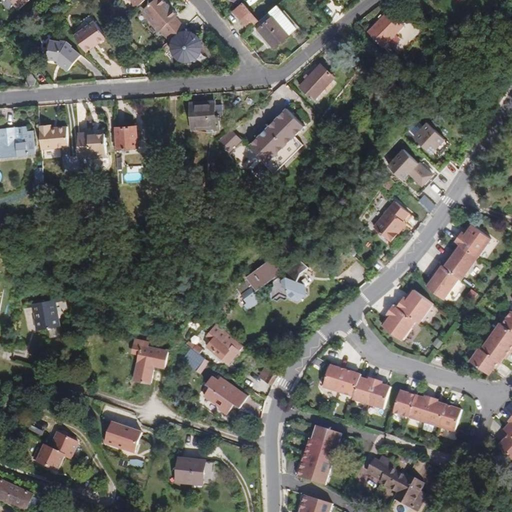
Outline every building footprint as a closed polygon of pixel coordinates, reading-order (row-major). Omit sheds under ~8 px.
[(10,0),(19,10),(29,0),(10,0)] [(184,28),(175,17),(177,16),(171,9),(169,10),(166,6),(167,5),(162,0),(154,0),(142,10),(148,16),(147,19),(152,24),(155,24),(160,30),(161,29),(170,40),(184,28)] [(249,30),(258,22),(243,4),(234,11),(249,30)] [(297,29),(277,5),(269,12),(270,13),(273,17),(289,35),(297,29)] [(384,47),(405,25),(390,10),(368,32),(384,47)] [(260,28),(273,17),(270,13),(257,25),(260,28)] [(289,35),(273,17),(260,28),(259,29),(259,30),(273,46),(275,48),(289,35)] [(97,45),(106,38),(95,21),(74,35),(86,52),(93,47),(92,46),(96,43),(97,45)] [(273,46),(259,30),(257,32),(271,48),(273,46)] [(200,54),(201,48),(200,42),(196,36),(191,33),(185,32),(179,34),(174,38),(171,44),(171,50),(174,56),(178,60),(184,62),(191,62),(196,59),(200,54)] [(68,71),(81,56),(71,47),(72,46),(67,42),(61,41),(61,42),(50,40),(47,59),(58,61),(62,64),(60,65),(68,71)] [(335,77),(322,65),(317,69),(331,82),(335,77)] [(325,88),(331,82),(317,69),(308,80),(305,82),(302,87),(315,99),(325,88)] [(35,86),(37,80),(33,74),(30,73),(26,85),(28,86),(35,86)] [(319,103),(329,92),(325,88),(315,99),(319,103)] [(222,130),(221,116),(217,116),(216,105),(216,102),(191,104),(191,107),(193,130),(215,129),(216,131),(222,130)] [(224,115),(223,104),(216,105),(217,116),(221,116),(224,115)] [(288,108),(247,153),(270,175),(312,130),(288,108)] [(426,125),(422,121),(416,128),(419,132),(413,138),(432,155),(445,141),(427,124),(426,125)] [(70,146),(69,126),(52,127),(52,124),(41,125),(43,148),(70,146)] [(37,151),(34,131),(29,131),(28,126),(14,128),(14,131),(9,132),(9,128),(0,128),(0,157),(35,154),(35,151),(37,151)] [(139,147),(138,126),(118,127),(119,149),(122,149),(127,148),(139,147)] [(232,151),(243,142),(233,129),(222,138),(232,151)] [(108,151),(106,133),(96,134),(90,134),(90,132),(79,133),(80,153),(92,152),(95,155),(105,154),(108,151)] [(161,156),(161,149),(153,149),(154,157),(150,157),(151,170),(155,170),(156,181),(163,181),(162,166),(161,156)] [(404,151),(389,167),(404,181),(410,174),(426,189),(439,174),(428,163),(423,168),(404,151)] [(170,165),(169,156),(161,156),(162,166),(170,165)] [(173,180),(172,165),(170,165),(162,166),(163,181),(173,180)] [(207,186),(205,167),(195,168),(197,187),(207,186)] [(46,192),(44,168),(36,168),(38,192),(46,192)] [(394,183),(388,177),(382,185),(387,190),(394,183)] [(428,214),(434,206),(423,196),(417,203),(428,214)] [(391,242),(398,233),(395,230),(402,221),(408,213),(395,202),(374,228),(391,242)] [(341,242),(353,225),(347,221),(344,224),(347,226),(338,239),(341,242)] [(398,233),(406,224),(402,221),(395,230),(398,233)] [(469,233),(467,232),(472,225),(470,224),(463,233),(467,236),(469,233)] [(478,259),(492,239),(472,225),(467,232),(469,233),(467,236),(463,233),(462,232),(455,242),(460,246),(478,259)] [(329,249),(333,244),(326,239),(322,243),(329,249)] [(177,261),(196,254),(193,246),(185,249),(180,251),(174,254),(177,261)] [(462,280),(478,259),(460,246),(455,253),(452,256),(449,253),(441,264),(461,278),(462,280)] [(284,270),(283,270),(274,257),(246,278),(247,279),(234,288),(246,303),(244,305),(248,311),(257,305),(256,298),(256,297),(256,291),(258,289),(264,284),(263,282),(265,281),(266,283),(272,278),(275,276),(276,276),(280,273),(284,270)] [(305,295),(304,285),(296,282),(301,274),(309,268),(296,257),(293,265),(284,269),(283,270),(284,270),(280,273),(284,279),(283,280),(278,278),(277,279),(274,281),(273,282),(274,286),(270,289),(272,299),(277,302),(281,299),(285,301),(289,298),(297,301),(305,295)] [(441,264),(439,263),(431,274),(434,277),(432,280),(427,287),(445,300),(461,278),(441,264)] [(48,294),(47,286),(36,287),(36,294),(48,294)] [(409,301),(411,298),(409,297),(414,290),(412,288),(405,298),(409,301)] [(420,323),(434,304),(414,290),(409,297),(411,298),(409,301),(405,298),(404,297),(397,307),(417,321),(420,323)] [(57,327),(53,304),(52,301),(32,304),(33,307),(34,313),(35,313),(36,319),(35,319),(37,331),(57,327)] [(403,340),(417,321),(397,307),(394,304),(387,314),(388,315),(391,318),(385,327),(403,340)] [(511,311),(502,324),(511,331),(511,311)] [(385,327),(391,318),(388,315),(381,325),(385,327)] [(511,331),(502,324),(500,323),(491,336),(511,350),(511,331)] [(243,347),(216,324),(206,337),(212,341),(207,347),(222,359),(229,364),(243,347)] [(117,354),(123,336),(89,326),(84,345),(92,347),(93,341),(108,346),(106,352),(117,354)] [(508,356),(511,351),(511,350),(491,336),(481,349),(499,361),(501,363),(504,357),(506,355),(508,356)] [(148,347),(149,343),(135,340),(132,353),(139,354),(141,346),(148,347)] [(199,354),(202,350),(195,345),(194,346),(192,349),(199,354)] [(151,384),(155,366),(165,368),(168,351),(148,347),(141,346),(139,354),(134,380),(151,384)] [(499,361),(481,349),(479,348),(470,361),(489,374),(493,369),(495,367),(497,368),(501,363),(499,361)] [(196,371),(205,359),(199,354),(192,349),(191,349),(181,361),(196,371)] [(266,381),(272,370),(266,365),(259,377),(266,381)] [(340,393),(347,368),(341,366),(340,368),(337,367),(331,365),(324,388),(340,393)] [(361,378),(362,375),(356,373),(353,373),(354,370),(347,368),(340,393),(355,398),(361,378)] [(273,385),(279,375),(272,370),(266,381),(273,385)] [(241,407),(249,396),(224,379),(222,382),(218,380),(213,376),(207,384),(211,387),(204,396),(220,407),(219,408),(221,409),(228,414),(235,403),(241,407)] [(369,405),(377,380),(371,378),(370,381),(367,380),(361,378),(355,398),(354,400),(369,405)] [(104,390),(106,384),(97,380),(95,387),(104,390)] [(385,410),(392,388),(386,386),(383,385),(384,382),(377,380),(369,405),(385,410)] [(417,396),(418,393),(411,391),(410,393),(408,393),(402,391),(394,413),(410,418),(417,396)] [(425,423),(433,398),(426,396),(426,398),(423,398),(417,396),(410,418),(425,423)] [(440,428),(448,405),(442,403),(439,402),(440,400),(433,398),(425,423),(440,428)] [(456,433),(463,410),(457,408),(454,407),(455,405),(448,403),(448,405),(440,428),(456,433)] [(136,453),(142,433),(113,423),(106,443),(136,453)] [(40,436),(42,431),(30,425),(29,427),(27,430),(40,436)] [(344,434),(318,426),(314,439),(312,438),(299,477),(327,486),(344,434)] [(19,444),(23,432),(17,430),(13,442),(19,444)] [(59,471),(66,456),(73,459),(80,443),(59,433),(51,449),(45,445),(38,461),(59,471)] [(511,436),(508,433),(503,438),(505,440),(503,442),(499,446),(511,458),(511,436)] [(399,493),(408,477),(395,470),(398,465),(383,457),(381,462),(391,468),(383,481),(382,483),(399,493)] [(205,485),(206,473),(205,473),(206,462),(180,459),(178,482),(205,485)] [(381,462),(376,460),(369,473),(383,481),(391,468),(381,462)] [(428,495),(436,500),(450,475),(426,463),(417,479),(426,484),(421,492),(428,495)] [(420,509),(428,495),(421,492),(426,484),(417,479),(409,475),(408,477),(399,493),(400,493),(396,499),(412,508),(413,506),(420,509)] [(0,500),(26,511),(28,511),(36,495),(0,479),(0,500)] [(331,511),(334,504),(306,496),(300,511),(331,511)]
